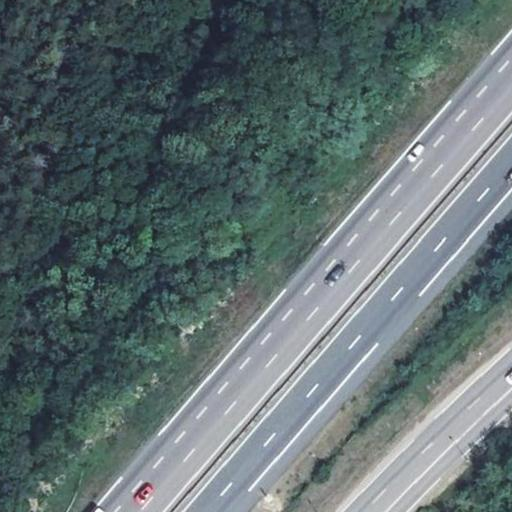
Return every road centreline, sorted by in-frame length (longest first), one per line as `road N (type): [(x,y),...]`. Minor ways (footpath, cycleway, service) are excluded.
road 1 (motorway): [(511,70),(135,511)]
road 2 (motorway): [(206,511),(511,161)]
road 3 (tertiary): [(511,372),(375,511)]
